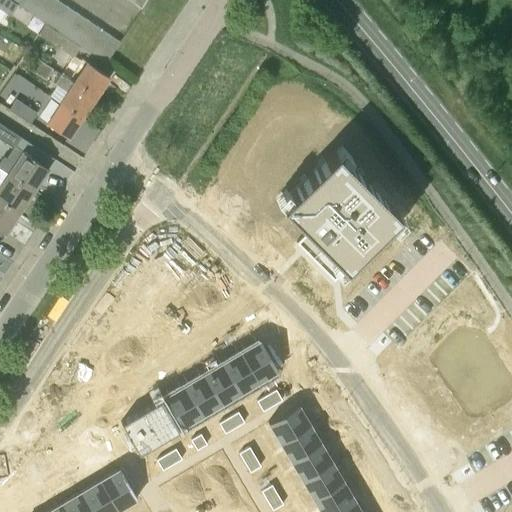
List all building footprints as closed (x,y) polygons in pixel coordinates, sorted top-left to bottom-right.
[(0,0),(0,8),(10,15),(17,4),(10,0),(0,0)] [(32,14),(41,0),(26,0),(21,7),(32,14)] [(42,21),(56,0),(41,0),(32,14),(42,21)] [(53,28),(67,7),(56,0),(42,21),(53,28)] [(63,35),(77,14),(67,7),(53,28),(63,35)] [(74,42),(88,21),(77,14),(63,35),(74,42)] [(84,49),(98,28),(88,21),(74,42),(84,49)] [(74,57),(75,55),(80,46),(45,23),(38,33),(72,56),(74,57)] [(95,56),(109,35),(98,28),(84,49),(95,56)] [(109,35),(95,56),(105,63),(119,42),(109,35)] [(72,56),(60,74),(94,97),(108,76),(91,65),(86,60),(86,61),(81,58),(80,59),(75,55),(74,57),(72,56)] [(52,68),(41,60),(34,71),(45,78),(52,68)] [(59,101),(82,116),(94,97),(60,74),(55,83),(66,91),(59,101)] [(29,123),(36,114),(16,100),(9,109),(29,123)] [(82,116),(59,101),(46,122),(68,137),(82,116)] [(13,147),(14,146),(20,137),(0,123),(0,138),(11,145),(13,147)] [(11,145),(0,161),(0,168),(32,190),(47,168),(14,146),(13,147),(11,145)] [(334,149),(280,203),(306,229),(321,243),(310,254),(333,278),(398,212),(334,149)] [(0,199),(18,211),(32,190),(0,168),(0,199)] [(18,211),(0,199),(0,230),(4,233),(18,211)] [(259,339),(240,350),(258,381),(277,369),(259,339)] [(240,350),(221,362),(239,392),(258,381),(240,350)] [(221,362),(202,373),(220,403),(239,392),(221,362)] [(202,373),(183,384),(201,414),(220,403),(202,373)] [(183,384),(163,396),(181,426),(201,414),(183,384)] [(275,388),(265,394),(272,404),(281,399),(275,388)] [(265,394),(256,400),(262,410),(272,404),(265,394)] [(159,398),(140,410),(158,440),(177,428),(159,398)] [(298,404),(267,421),(279,441),(309,423),(298,404)] [(140,410),(120,421),(138,451),(158,440),(140,410)] [(237,411),(228,416),(234,427),(243,421),(237,411)] [(228,416),(218,422),(224,432),(234,427),(228,416)] [(309,423),(279,441),(290,460),(320,442),(309,423)] [(200,433),(190,439),(196,449),(206,443),(200,433)] [(320,442),(290,460),(301,479),(331,461),(320,442)] [(249,446),(238,452),(244,462),(254,455),(249,446)] [(175,447),(165,453),(172,464),(181,458),(175,447)] [(165,453),(156,459),(162,469),(172,464),(165,453)] [(254,455),(244,462),(250,471),(260,465),(254,455)] [(331,461),(301,479),(312,498),(343,480),(331,461)] [(119,467),(99,479),(117,509),(136,497),(119,467)] [(99,479),(80,490),(93,511),(111,511),(117,509),(99,479)] [(343,480),(312,498),(320,511),(331,511),(354,499),(343,480)] [(271,484),(261,490),(266,499),(277,493),(271,484)] [(93,511),(80,490),(61,501),(67,511),(93,511)] [(277,493),(266,499),(272,509),(282,503),(277,493)] [(361,511),(354,499),(331,511),(361,511)] [(67,511),(61,501),(42,511),(67,511)]
